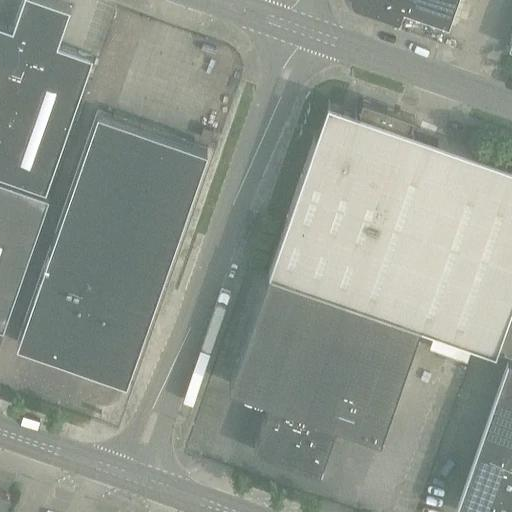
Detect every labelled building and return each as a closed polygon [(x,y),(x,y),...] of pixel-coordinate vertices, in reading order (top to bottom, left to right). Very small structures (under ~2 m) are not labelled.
[(0,174),(45,190),(92,56),(57,44),(70,7),(50,0),(22,0),(13,28),(0,23),(0,174)] [(351,0),(352,1),(352,2),(353,3),(355,5),(356,6),(400,21),(404,10),(449,25),(457,0),(351,0)] [(415,117),(363,99),(346,148),(315,137),(269,268),(421,322),(496,348),(511,301),(511,163),(439,138),(424,181),(395,171),(415,117)] [(98,110),(21,329),(63,343),(61,351),(87,360),(90,352),(132,367),(208,148),(193,143),(192,143),(114,115),(112,115),(98,110)] [(210,140),(213,131),(204,128),(201,137),(210,140)] [(49,194),(0,176),(0,324),(3,325),(49,194)] [(421,322),(269,268),(229,383),(272,398),(254,450),(320,473),(338,421),(381,436),(421,322)] [(511,511),(511,358),(507,357),(454,511),(455,511),(511,511)] [(0,511),(4,511),(10,495),(0,491),(0,511)]
